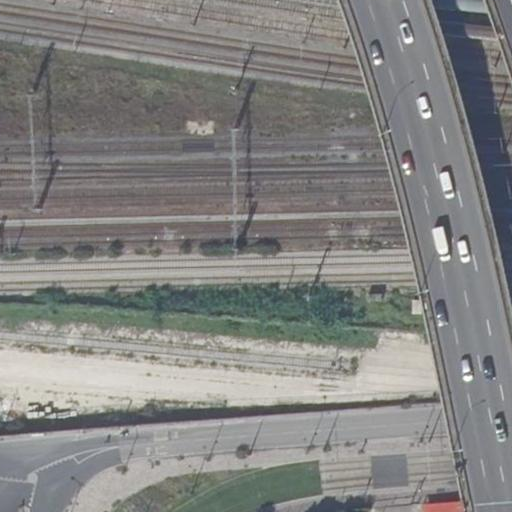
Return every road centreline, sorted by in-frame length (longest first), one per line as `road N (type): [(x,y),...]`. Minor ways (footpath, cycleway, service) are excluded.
road 1 (trunk): [(380,0),(419,115),(508,511)]
road 2 (residential): [(511,416),(117,447),(71,456),(28,481)]
